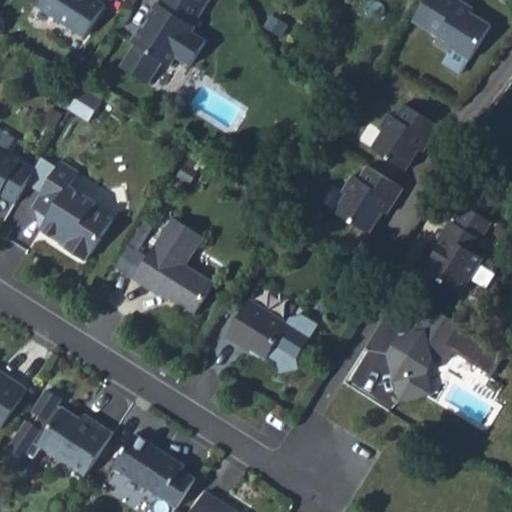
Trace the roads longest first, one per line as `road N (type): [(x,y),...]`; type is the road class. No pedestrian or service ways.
road 1 (residential): [(0,299),(270,466)]
road 2 (residential): [(315,413),(448,201)]
